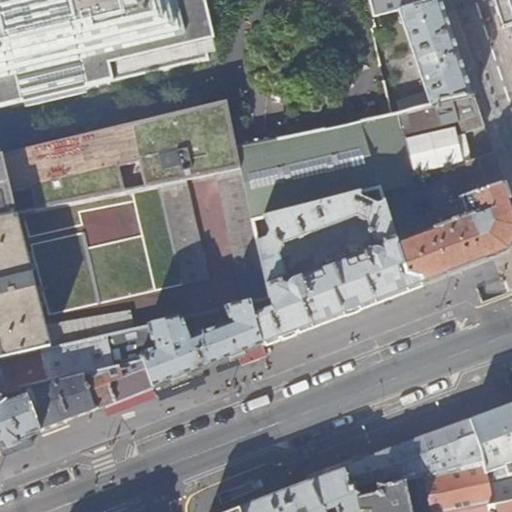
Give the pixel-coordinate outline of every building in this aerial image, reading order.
[(0,0),(0,109),(93,87),(155,72),(220,57),(222,56),(222,54),(209,3),(190,8),(187,0),(0,0)] [(370,0),(376,19),(402,12),(444,2),(443,0),(370,0)] [(511,0),(493,0),(503,30),(511,26),(511,0)] [(461,50),(444,2),(402,12),(427,96),(430,108),(434,107),(452,103),(477,97),(470,77),(461,50)] [(427,96),(413,99),(415,111),(430,108),(427,96)] [(466,137),(487,128),(477,97),(452,103),(462,126),(466,137)] [(415,111),(413,99),(396,103),(400,115),(415,111)] [(0,221),(17,218),(11,196),(30,192),(36,214),(124,195),(120,170),(139,166),(145,191),(162,188),(178,185),(188,183),(218,176),(244,171),(228,102),(0,155),(0,221)] [(441,131),(462,126),(452,103),(434,107),(441,131)] [(382,190),(384,197),(417,187),(404,141),(441,131),(434,107),(430,108),(415,111),(400,115),(365,123),(383,190),(382,190)] [(254,221),(382,190),(383,190),(365,123),(327,132),(239,148),(244,171),(254,221)] [(479,194),(506,183),(497,156),(468,166),(479,194)] [(421,279),(424,287),(478,267),(511,254),(511,253),(511,201),(509,192),(506,183),(479,194),(468,166),(447,174),(458,204),(462,203),(468,221),(460,224),(459,222),(453,224),(453,226),(399,247),(409,278),(421,279)] [(254,302),(254,303),(264,300),(271,299),(254,221),(244,171),(218,176),(245,304),(254,302)] [(178,185),(162,188),(184,286),(209,281),(188,183),(178,185)] [(273,310),(267,312),(264,300),(254,303),(256,334),(262,349),(287,339),(424,287),(421,279),(409,278),(399,247),(384,197),(382,190),(254,221),(271,299),(273,310)] [(17,218),(0,221),(0,361),(52,349),(26,248),(18,217),(17,218)] [(144,364),(154,390),(201,372),(207,370),(262,349),(256,334),(254,303),(254,302),(245,304),(226,308),(232,325),(200,337),(190,340),(186,331),(197,326),(193,316),(135,329),(105,336),(113,371),(144,364)] [(226,308),(193,316),(197,326),(200,337),(232,325),(226,308)] [(78,326),(82,342),(105,336),(135,329),(131,313),(78,326)] [(52,349),(0,361),(8,395),(9,395),(21,392),(83,378),(93,375),(113,371),(105,336),(82,342),(52,349)] [(0,397),(1,397),(8,395),(0,361),(0,397)] [(83,378),(95,412),(116,404),(154,390),(144,364),(113,371),(93,375),(83,378)] [(201,372),(154,390),(157,399),(204,381),(201,372)] [(0,448),(0,449),(27,438),(32,437),(95,412),(83,378),(21,392),(23,400),(9,405),(3,407),(1,397),(0,397),(0,448)] [(9,395),(8,395),(1,397),(3,407),(9,405),(8,401),(10,400),(9,395)] [(511,407),(476,420),(471,423),(482,449),(485,463),(426,476),(432,511),(455,511),(511,500),(511,407)] [(382,456),(343,470),(350,488),(355,487),(406,480),(415,478),(426,476),(485,463),(482,449),(471,423),(382,456)] [(27,438),(0,449),(4,458),(31,447),(27,438)] [(298,488),(241,509),(241,511),(361,511),(355,487),(350,488),(343,470),(304,486),(298,488)] [(432,511),(426,476),(415,478),(422,511),(432,511)] [(355,487),(361,511),(413,511),(406,480),(355,487)] [(511,511),(511,500),(455,511),(511,511)]
